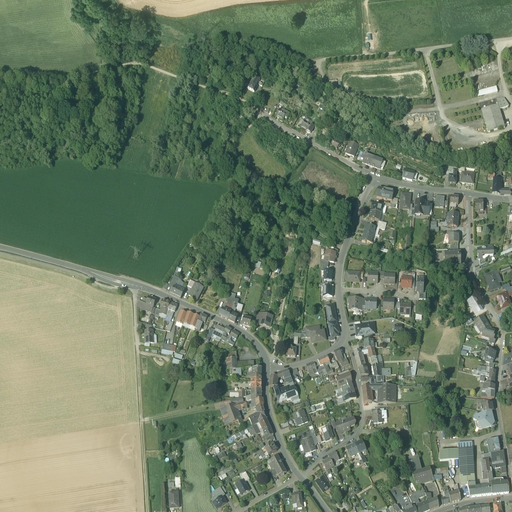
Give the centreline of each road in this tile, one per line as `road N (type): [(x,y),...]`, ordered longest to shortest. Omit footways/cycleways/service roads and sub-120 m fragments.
road 1 (track): [(438,103),(351,107),(314,65),(511,39)]
road 2 (residential): [(511,498),(496,399),(502,331),(472,279),(469,193)]
road 3 (secondary): [(0,246),(181,302),(246,335),(265,368)]
road 4 (track): [(262,113),(144,62),(52,81),(0,75)]
road 5 (residential): [(343,340),(359,393),(358,431),(299,475)]
road 6 (track): [(146,511),(136,351)]
road 7 (residential): [(375,176),(262,113)]
road 8 (residential): [(375,176),(344,247),(338,289)]
